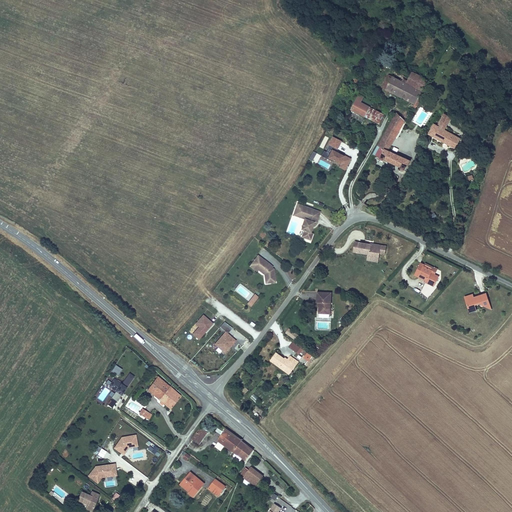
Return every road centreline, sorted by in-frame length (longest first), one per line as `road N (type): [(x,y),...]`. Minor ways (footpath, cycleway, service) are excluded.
road 1 (unclassified): [(210,396),(349,220),(364,216),(511,287)]
road 2 (tertiary): [(0,223),(210,396)]
road 3 (tertiary): [(213,399),(329,511)]
road 4 (residential): [(132,511),(213,399)]
